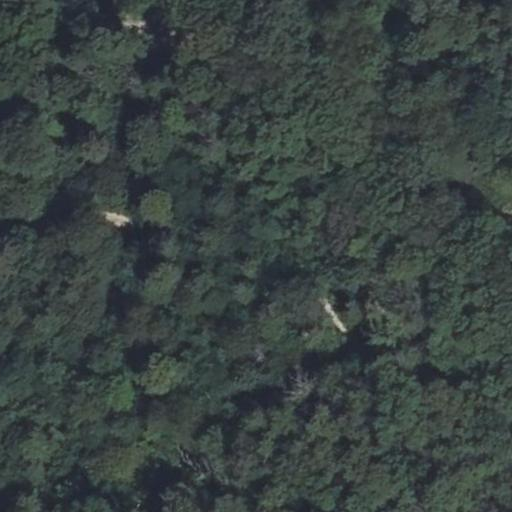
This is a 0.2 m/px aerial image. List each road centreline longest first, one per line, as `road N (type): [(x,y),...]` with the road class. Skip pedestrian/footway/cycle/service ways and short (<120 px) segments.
road 1 (track): [(511,414),(443,374),(324,230),(235,160),(154,107),(39,73),(0,71)]
road 2 (track): [(0,238),(60,216),(130,221)]
